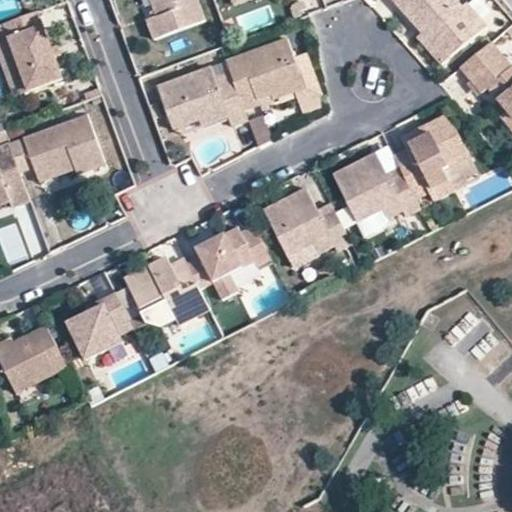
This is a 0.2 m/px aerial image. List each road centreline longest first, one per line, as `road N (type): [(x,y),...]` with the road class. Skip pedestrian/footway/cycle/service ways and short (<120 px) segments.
road 1 (residential): [(86,0),(167,217)]
road 2 (residential): [(353,113),(376,118),(397,110),(410,91),(411,69),(400,49),(380,39),(357,41),(339,54),(337,98)]
road 3 (residential): [(167,217),(353,113)]
road 4 (residential): [(0,297),(167,217)]
